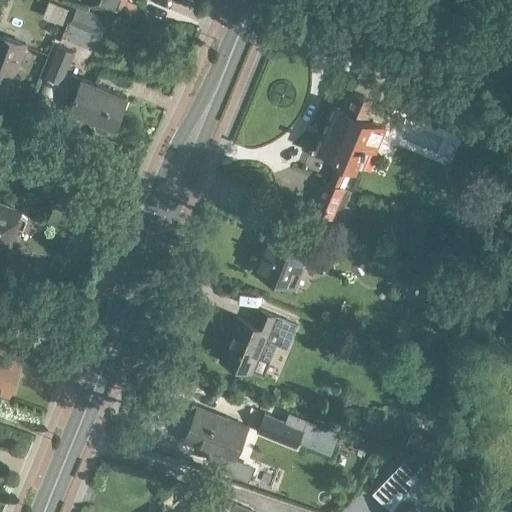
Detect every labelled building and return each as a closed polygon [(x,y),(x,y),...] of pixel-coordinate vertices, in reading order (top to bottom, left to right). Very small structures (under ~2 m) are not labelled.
[(57,0),(29,0),(56,9),(59,0),(57,0)] [(125,0),(91,0),(90,5),(118,17),(125,0)] [(77,5),(70,23),(86,30),(93,12),(77,5)] [(0,88),(8,92),(26,43),(0,33),(0,88)] [(59,45),(47,76),(77,89),(69,108),(115,127),(127,96),(66,71),(74,51),(59,45)] [(415,82),(407,99),(412,101),(442,113),(446,115),(453,98),(415,82)] [(56,120),(63,95),(41,89),(34,114),(56,120)] [(324,178),(311,209),(338,221),(351,190),(341,185),(347,171),(352,174),(355,166),(355,165),(364,145),(375,150),(385,126),(368,119),(376,100),(352,90),(344,108),(343,109),(338,106),(319,151),(334,158),(331,164),(336,167),(330,181),(324,178)] [(467,102),(460,119),(483,129),(490,112),(467,102)] [(453,134),(469,141),(474,127),(459,120),(453,134)] [(0,242),(9,246),(16,228),(24,228),(27,219),(21,214),(22,212),(0,203),(0,242)] [(254,270),(290,285),(296,269),(301,271),(310,250),(315,252),(322,235),(292,223),(287,235),(280,232),(278,236),(273,234),(266,251),(262,250),(254,270)] [(298,324),(274,314),(261,309),(255,322),(238,315),(221,358),(251,371),(258,354),(270,360),(276,345),(287,350),(298,324)] [(0,391),(9,395),(13,385),(16,386),(22,369),(19,368),(22,357),(0,349),(0,391)] [(191,425),(186,439),(211,449),(207,458),(225,466),(229,456),(233,458),(246,426),(199,407),(198,408),(194,406),(187,423),(191,425)] [(265,411),(256,431),(282,441),(290,421),(286,420),(265,411)] [(293,413),(290,421),(305,427),(300,439),(330,450),(338,430),(293,413)] [(290,421),(282,441),(297,447),(300,439),(305,427),(290,421)] [(412,430),(405,446),(431,458),(439,442),(412,430)] [(409,488),(418,477),(403,463),(394,473),(409,488)] [(400,511),(430,511),(421,503),(441,483),(426,468),(418,477),(409,488),(401,499),(407,505),(400,511)] [(511,511),(511,503),(492,483),(477,497),(491,511),(511,511)] [(250,511),(251,509),(216,495),(212,505),(204,502),(199,511),(172,511),(166,509),(164,511),(250,511)]
